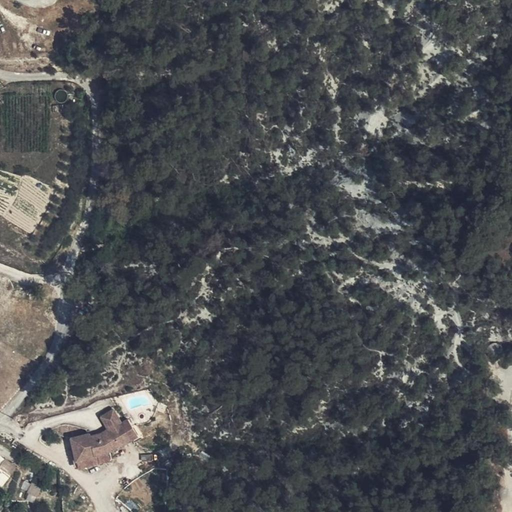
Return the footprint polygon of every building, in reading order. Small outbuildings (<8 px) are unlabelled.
[(132,437),(121,421),(113,408),(102,415),(109,427),(112,431),(104,436),(93,439),(92,435),(91,432),(73,437),(75,446),(81,466),(99,462),(99,461),(110,457),(108,450),(119,443),(120,444),(132,437)] [(129,416),(121,421),(132,437),(138,433),(131,420),(129,416)] [(112,431),(109,427),(102,432),(104,436),(112,431)] [(77,467),(81,466),(75,446),(72,447),(77,467)] [(0,482),(2,484),(12,473),(16,467),(5,459),(0,464),(0,482)] [(37,496),(42,488),(33,484),(28,492),(37,496)]
